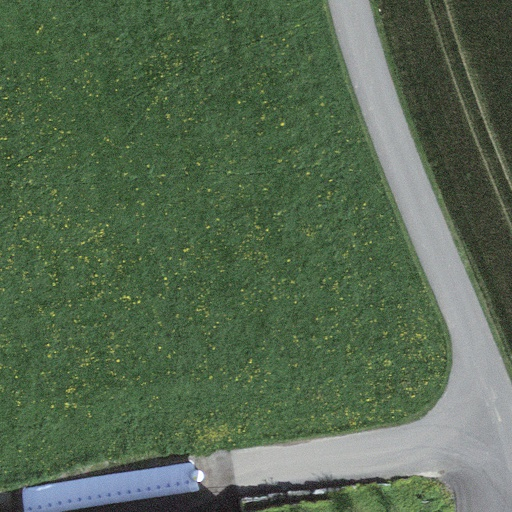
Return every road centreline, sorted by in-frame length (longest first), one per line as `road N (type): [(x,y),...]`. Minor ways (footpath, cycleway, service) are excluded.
road 1 (unclassified): [(350,0),(433,259),(499,417)]
road 2 (track): [(147,511),(499,417)]
